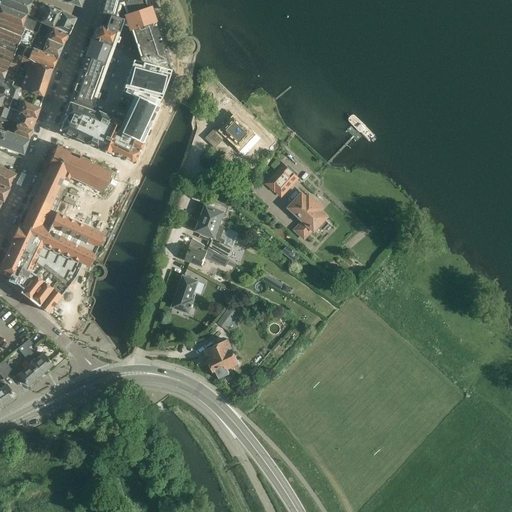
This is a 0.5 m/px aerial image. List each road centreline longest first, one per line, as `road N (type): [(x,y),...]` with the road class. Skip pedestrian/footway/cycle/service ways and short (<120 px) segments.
road 1 (residential): [(40,265),(80,288),(177,91),(184,73),(159,0)]
road 2 (residential): [(141,373),(139,350),(194,181),(227,170),(247,182)]
road 3 (residential): [(0,238),(90,12)]
road 4 (primary): [(296,511),(223,411),(188,384),(141,373)]
road 5 (unclassified): [(101,379),(1,286)]
